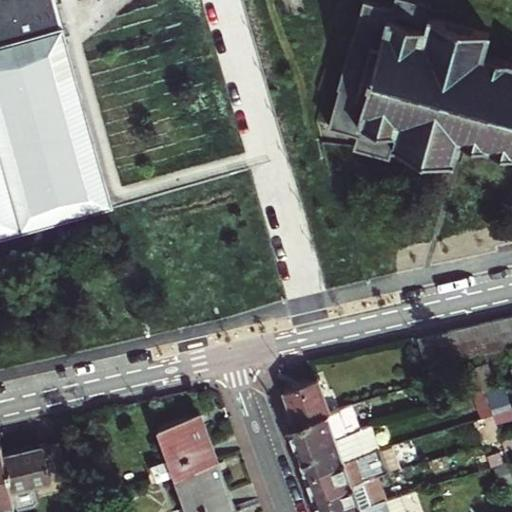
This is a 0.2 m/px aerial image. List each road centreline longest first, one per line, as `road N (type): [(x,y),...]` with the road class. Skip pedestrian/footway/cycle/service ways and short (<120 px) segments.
road 1 (residential): [(230,346),(511,279)]
road 2 (residential): [(0,401),(230,346)]
road 3 (residential): [(289,511),(230,346)]
